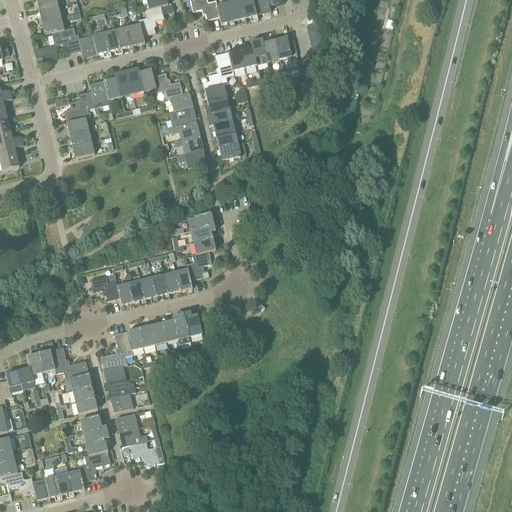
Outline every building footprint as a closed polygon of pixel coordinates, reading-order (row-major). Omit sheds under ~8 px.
[(56,0),(41,0),(36,1),(39,14),(58,9),(56,0)] [(146,0),(149,12),(161,9),(169,7),(166,0),(146,0)] [(217,8),(216,3),(208,5),(207,0),(197,0),(190,2),(193,15),(202,13),(203,14),(205,14),(207,23),(220,20),(217,8)] [(249,0),(240,2),(245,21),(257,18),(252,0),(249,0)] [(271,15),(270,8),(269,8),(266,0),(252,0),(257,18),(271,15)] [(266,0),(269,8),(270,8),(282,5),(280,0),(266,0)] [(233,24),(245,21),(240,2),(229,5),(233,24)] [(229,5),(217,8),(220,20),(221,27),(233,24),(229,5)] [(42,25),(61,21),(58,9),(39,14),(42,25)] [(161,9),(149,12),(145,13),(147,20),(139,22),(140,27),(143,39),(143,38),(156,35),(154,26),(156,26),(156,24),(164,22),(161,9)] [(64,33),(64,32),(61,21),(42,25),(45,37),(52,36),(52,35),(64,33)] [(306,28),(308,34),(319,31),(318,25),(306,28)] [(128,29),(133,48),(145,45),(143,38),(143,39),(140,27),(128,29)] [(128,29),(116,32),(121,51),(133,48),(128,29)] [(64,33),(52,35),(52,36),(55,48),(64,46),(64,48),(67,48),(69,57),(70,56),(82,54),(82,53),(79,41),(78,37),(76,37),(74,30),(69,31),(64,32),(64,33)] [(321,36),(319,31),(308,34),(309,39),(321,36)] [(121,51),(116,32),(105,35),(110,54),(121,51)] [(110,54),(105,35),(94,38),(98,57),(110,54)] [(309,39),(310,45),(322,42),(321,36),(309,39)] [(82,53),(82,54),(84,60),(98,57),(94,38),(79,41),(82,53)] [(287,40),(275,43),(280,62),(292,59),(291,55),(296,54),(293,42),(288,44),(287,40)] [(252,48),(256,67),(268,64),(263,45),(262,41),(250,44),(251,48),(252,48)] [(312,51),(323,48),(322,42),(310,45),(312,51)] [(263,45),(268,64),(280,62),(275,43),(263,45)] [(7,47),(0,48),(0,62),(3,62),(2,59),(9,58),(7,47)] [(251,48),(240,51),(245,70),(256,67),(252,48),(251,48)] [(312,51),(313,57),(325,54),(323,48),(312,51)] [(240,51),(228,54),(228,55),(233,73),(245,70),(240,51)] [(57,52),(43,56),(45,62),(58,59),(57,52)] [(326,60),(325,54),(313,57),(315,62),(326,60)] [(203,85),(205,92),(224,88),(228,87),(227,79),(234,78),(233,73),(228,55),(216,58),(217,64),(218,70),(216,71),(217,76),(208,78),(210,83),(203,85)] [(328,65),(326,60),(315,62),(316,68),(328,65)] [(329,72),(328,65),(316,68),(318,75),(329,72)] [(132,96),(144,94),(139,75),(140,74),(139,70),(127,73),(128,77),(132,97),(132,96)] [(144,94),(156,91),(153,79),(152,71),(140,74),(139,75),(144,94)] [(197,80),(204,79),(202,72),(195,73),(197,80)] [(121,99),(132,97),(128,77),(127,73),(115,76),(115,80),(116,80),(120,99),(121,99)] [(166,101),(171,100),(183,97),(183,96),(180,84),(171,86),(170,84),(168,84),(166,75),(153,79),(156,91),(157,95),(165,94),(166,101)] [(109,102),(120,99),(116,80),(115,80),(104,83),(109,102)] [(109,102),(104,83),(90,86),(92,94),(92,93),(95,106),(96,110),(102,109),(110,107),(109,102)] [(224,88),(205,92),(208,105),(227,100),(224,88)] [(0,89),(0,99),(2,99),(5,98),(11,97),(10,92),(1,94),(0,89)] [(71,114),(65,116),(67,124),(73,123),(86,120),(86,121),(91,120),(89,112),(96,110),(95,106),(92,93),(92,94),(79,97),(80,102),(69,105),(70,106),(69,106),(70,109),(70,111),(71,111),(71,114)] [(190,95),(183,96),(183,97),(171,100),(174,114),(193,109),(190,95)] [(68,99),(55,103),(57,109),(70,106),(68,99)] [(206,111),(205,111),(205,112),(206,117),(208,117),(230,111),(227,100),(208,105),(209,110),(206,111)] [(193,110),(193,109),(174,114),(169,116),(172,129),(178,128),(197,123),(193,110)] [(232,123),(230,111),(206,117),(209,129),(213,128),(232,123)] [(66,124),(69,137),(89,132),(86,121),(86,120),(73,123),(67,124),(66,124)] [(0,124),(0,136),(11,134),(8,122),(0,124)] [(197,124),(197,123),(178,128),(172,129),(172,130),(171,130),(173,136),(179,135),(181,142),(200,137),(197,124)] [(216,139),(235,135),(232,123),(213,128),(216,139)] [(89,133),(89,132),(69,137),(72,149),(92,144),(89,133)] [(11,134),(0,136),(0,148),(14,145),(11,134)] [(235,135),(216,139),(219,151),(238,146),(235,135)] [(183,148),(184,156),(203,151),(200,137),(181,142),(174,144),(176,150),(183,148)] [(92,145),(92,144),(72,149),(75,161),(94,156),(92,145)] [(14,145),(0,148),(0,161),(17,157),(14,145)] [(238,146),(219,151),(222,163),(246,157),(243,145),(238,146)] [(184,156),(176,158),(178,165),(186,163),(188,170),(207,166),(204,152),(203,151),(184,156)] [(17,157),(0,161),(0,162),(3,173),(20,169),(17,158),(17,157)] [(188,221),(191,233),(210,228),(207,216),(188,221)] [(213,240),(210,228),(191,233),(194,245),(213,240)] [(216,252),(213,240),(194,245),(196,256),(209,254),(216,252)] [(186,267),(187,271),(188,271),(191,284),(204,281),(201,271),(204,271),(203,269),(212,267),(209,254),(196,256),(192,257),(192,259),(194,265),(187,267),(186,267)] [(192,257),(183,259),(185,267),(186,267),(187,267),(186,262),(187,260),(192,259),(192,257)] [(187,271),(175,274),(180,294),(192,291),(191,284),(188,271),(187,271)] [(164,277),(168,296),(180,294),(175,274),(164,277)] [(79,288),(85,286),(82,277),(76,279),(79,288)] [(156,299),(168,296),(164,277),(152,280),(156,299)] [(107,304),(120,301),(117,289),(116,284),(109,286),(107,278),(90,282),(93,296),(102,293),(103,296),(105,295),(107,304)] [(135,284),(129,286),(133,305),(145,302),(140,283),(141,283),(139,278),(133,280),(135,284)] [(140,283),(145,302),(156,299),(152,280),(141,283),(140,283)] [(129,286),(117,289),(120,301),(122,308),(133,305),(129,286)] [(184,315),(185,320),(190,339),(202,336),(198,317),(192,318),(191,314),(184,315)] [(190,339),(185,320),(184,315),(172,318),(173,323),(174,323),(178,342),(190,339)] [(166,345),(178,342),(174,323),(173,323),(162,325),(166,345)] [(162,325),(150,328),(155,347),(166,345),(162,325)] [(144,350),(155,347),(150,328),(139,331),(144,350)] [(131,353),(132,353),(144,350),(139,331),(127,334),(126,334),(128,342),(131,353)] [(103,372),(110,371),(123,368),(127,367),(125,360),(133,358),(132,353),(131,353),(128,342),(126,334),(114,337),(118,353),(116,354),(116,356),(100,360),(103,372)] [(63,349),(51,353),(53,359),(52,359),(55,372),(56,377),(63,375),(65,381),(65,382),(70,381),(82,378),(82,377),(88,376),(89,376),(86,363),(70,367),(69,365),(67,366),(63,349)] [(51,353),(39,355),(44,374),(55,372),(52,359),(53,359),(51,353)] [(26,358),(29,370),(30,370),(31,377),(32,377),(44,374),(39,355),(26,358)] [(103,372),(107,387),(126,382),(123,368),(110,371),(103,372)] [(29,370),(18,373),(23,392),(35,389),(32,377),(31,377),(30,370),(29,370)] [(23,392),(18,373),(6,376),(8,383),(11,395),(23,392)] [(92,388),(89,376),(88,376),(82,377),(82,378),(70,381),(73,393),(92,388)] [(126,383),(126,382),(107,387),(110,401),(129,396),(136,395),(133,385),(130,386),(130,382),(126,383)] [(12,399),(11,395),(8,383),(0,384),(0,410),(2,410),(7,409),(5,401),(12,399)] [(73,393),(76,404),(95,399),(92,388),(73,393)] [(129,396),(110,401),(114,415),(133,410),(129,396)] [(98,412),(95,399),(76,404),(79,416),(98,412)] [(119,435),(138,431),(135,416),(115,421),(119,435)] [(102,429),(99,417),(80,422),(83,434),(102,429)] [(5,422),(0,422),(0,435),(8,434),(13,432),(11,421),(5,422)] [(102,429),(83,434),(86,446),(105,441),(105,442),(109,441),(106,428),(102,429)] [(123,450),(129,448),(142,445),(142,444),(146,443),(148,443),(146,437),(140,439),(138,431),(119,435),(123,450)] [(68,438),(64,439),(67,451),(71,450),(69,442),(73,441),(72,437),(68,438)] [(0,454),(12,452),(9,440),(0,441),(0,454)] [(105,442),(105,441),(86,446),(89,457),(101,454),(101,455),(108,453),(105,442)] [(142,445),(129,448),(133,461),(142,459),(142,461),(144,460),(147,469),(160,466),(164,465),(160,448),(156,449),(148,451),(146,443),(142,444),(142,445)] [(12,452),(0,454),(0,466),(15,463),(12,452)] [(80,472),(83,485),(96,482),(94,472),(96,472),(95,470),(111,466),(108,453),(101,455),(101,454),(89,457),(84,459),(86,466),(79,468),(80,473),(80,472)] [(15,463),(0,466),(0,479),(6,478),(18,475),(15,463)] [(66,469),(55,472),(56,478),(61,498),(73,495),(68,475),(66,469)] [(85,492),(83,485),(80,472),(80,473),(68,475),(73,495),(85,492)] [(6,478),(0,479),(0,485),(0,486),(5,485),(6,487),(8,486),(9,491),(18,489),(18,491),(20,490),(23,500),(35,497),(36,497),(33,484),(32,480),(32,479),(30,480),(24,481),(22,476),(23,476),(22,474),(18,475),(6,478)] [(49,500),(61,498),(56,478),(45,481),(49,500)] [(36,497),(35,497),(37,503),(49,500),(45,481),(33,484),(36,497)] [(0,504),(0,505),(12,502),(10,496),(0,498),(0,504)]
